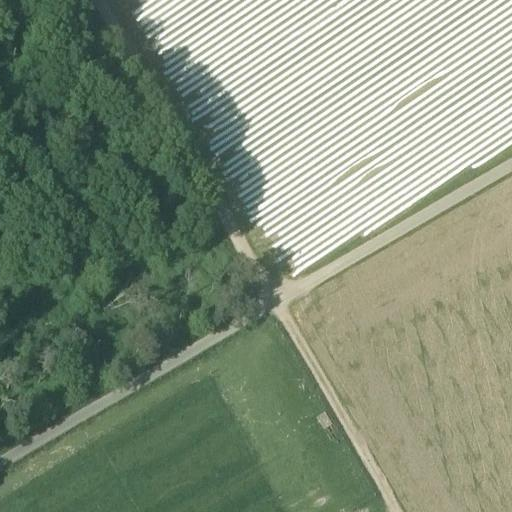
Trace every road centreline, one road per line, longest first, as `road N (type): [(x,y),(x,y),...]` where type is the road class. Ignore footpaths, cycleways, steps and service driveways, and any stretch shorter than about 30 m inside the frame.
road 1 (track): [(271,303),(95,0)]
road 2 (track): [(0,461),(271,303)]
road 3 (track): [(271,303),(511,163)]
road 4 (track): [(392,511),(271,303)]
